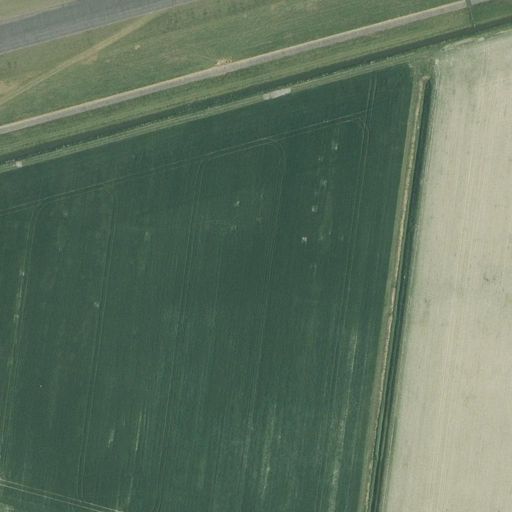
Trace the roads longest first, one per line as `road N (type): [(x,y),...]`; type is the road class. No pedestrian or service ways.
road 1 (track): [(0,102),(168,2)]
road 2 (track): [(0,46),(179,0)]
